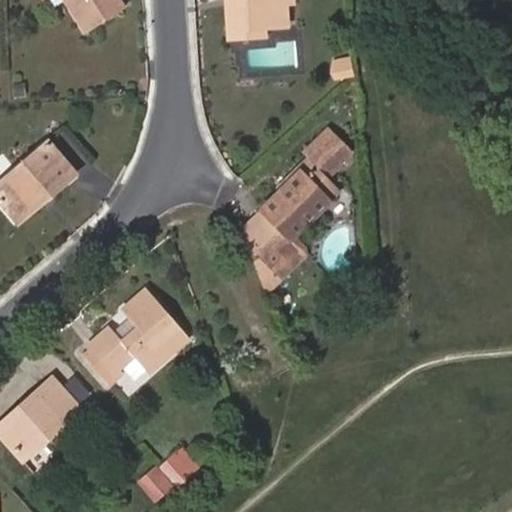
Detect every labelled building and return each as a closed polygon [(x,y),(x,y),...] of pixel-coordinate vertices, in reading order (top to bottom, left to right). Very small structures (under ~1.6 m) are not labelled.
[(63,0),(86,34),(125,8),(119,0),(63,0)] [(226,31),(266,28),(287,26),(286,6),(292,5),(291,0),(235,0),(235,1),(225,1),(226,31)] [(266,38),(266,28),(226,31),(227,41),(266,38)] [(348,59),(333,62),(331,73),(334,79),(351,76),(348,59)] [(279,193),(262,209),(269,216),(243,239),(264,292),(284,273),(273,262),(275,259),(272,256),(293,236),(339,191),(329,180),(342,167),(335,160),(347,147),(328,128),(303,153),(308,158),(282,185),(285,188),(279,193)] [(41,194),(47,200),(75,176),(47,143),(0,182),(0,203),(13,218),(41,194)] [(282,185),(277,190),(279,193),(285,188),(282,185)] [(18,224),(47,200),(41,194),(13,218),(18,224)] [(262,209),(240,231),(243,239),(269,216),(262,209)] [(301,245),(293,236),(272,256),(275,259),(273,262),(284,273),(302,255),(301,245)] [(148,374),(188,338),(145,289),(122,310),(136,327),(120,341),(108,327),(85,347),(89,352),(83,357),(109,388),(122,377),(118,372),(134,357),(148,374)] [(0,435),(24,462),(82,409),(52,378),(0,425),(0,435)] [(163,469),(177,484),(196,466),(183,451),(163,469)] [(139,482),(156,502),(173,488),(154,467),(139,482)]
